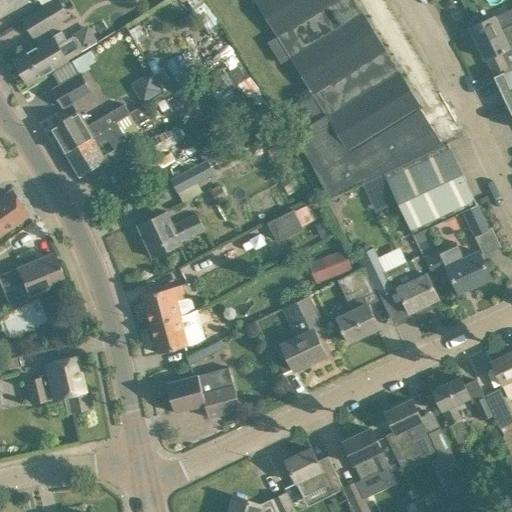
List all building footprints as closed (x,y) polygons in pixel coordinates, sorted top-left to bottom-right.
[(58,0),(55,0),(40,9),(23,19),(34,36),(68,16),(58,0)] [(204,0),(187,0),(210,32),(221,24),(204,0)] [(331,197),(363,181),(383,173),(384,175),(444,145),(421,108),(354,0),(256,0),(279,36),(268,42),(282,63),(292,57),(316,95),(305,102),(316,121),(295,133),(331,197)] [(511,8),(494,17),(472,28),(486,58),(487,58),(493,73),(511,63),(511,8)] [(45,73),(81,50),(97,40),(88,25),(72,35),(73,36),(67,40),(61,31),(52,36),(53,38),(14,60),(27,83),(45,73)] [(79,72),(73,61),(53,73),(61,85),(53,90),(64,107),(91,90),(80,72),(79,72)] [(511,63),(493,73),(501,89),(508,86),(511,93),(511,97),(507,100),(511,111),(511,63)] [(133,81),(145,101),(164,90),(152,70),(133,81)] [(51,127),(65,152),(116,122),(130,114),(129,113),(124,103),(89,123),(91,126),(87,128),(77,112),(69,117),(51,127)] [(116,122),(65,152),(66,152),(80,176),(97,166),(106,160),(96,144),(99,141),(101,144),(109,139),(112,144),(125,136),(139,128),(138,125),(153,116),(145,104),(129,113),(130,114),(116,122)] [(286,140),(268,150),(274,159),(291,149),(286,140)] [(418,241),(423,253),(432,249),(422,229),(463,210),(479,242),(492,236),(448,143),(444,145),(384,175),(396,198),(418,241)] [(159,154),(155,145),(144,151),(148,160),(159,154)] [(108,166),(116,179),(145,162),(137,149),(108,166)] [(172,179),(184,202),(198,195),(191,182),(213,171),(208,160),(172,179)] [(211,190),(218,201),(228,195),(221,184),(211,190)] [(0,196),(0,233),(26,215),(9,190),(0,196)] [(268,222),(277,241),(304,228),(302,225),(327,213),(320,198),(295,211),(294,209),(268,222)] [(167,210),(155,216),(138,224),(153,257),(182,244),(181,240),(205,229),(197,213),(173,224),(167,210)] [(325,238),(336,233),(328,217),(317,222),(325,238)] [(432,249),(423,253),(425,257),(433,275),(448,268),(459,292),(491,277),(480,252),(464,259),(457,242),(434,253),(432,249)] [(398,286),(410,313),(413,311),(415,315),(428,309),(426,305),(439,299),(426,273),(418,256),(385,271),(373,247),(361,253),(367,266),(381,294),(398,286)] [(310,265),(317,283),(350,270),(343,252),(310,265)] [(0,282),(3,290),(6,289),(14,308),(31,301),(28,295),(64,280),(52,253),(0,275),(0,282)] [(381,294),(367,266),(339,280),(354,311),(338,318),(341,324),(350,342),(379,328),(368,305),(378,300),(377,296),(381,294)] [(144,294),(152,324),(180,316),(176,300),(185,298),(182,284),(144,294)] [(281,343),(295,370),(326,355),(315,331),(326,325),(317,307),(310,295),(286,307),(298,334),(281,343)] [(180,316),(152,324),(159,353),(197,343),(205,338),(198,310),(187,314),(180,316)] [(221,339),(206,347),(186,357),(190,365),(224,347),(221,339)] [(13,343),(0,346),(0,356),(16,353),(13,343)] [(284,356),(278,345),(271,349),(277,360),(284,356)] [(509,399),(511,397),(511,352),(492,362),(509,399)] [(76,356),(71,357),(45,363),(48,376),(27,381),(32,403),(62,396),(66,414),(87,409),(83,391),(84,391),(76,356)] [(172,406),(174,407),(175,412),(205,404),(209,417),(241,408),(229,366),(168,383),(172,399),(171,401),(172,406)] [(443,411),(450,425),(459,442),(470,437),(455,405),(471,398),(461,376),(433,389),(441,408),(443,411)] [(486,395),(504,435),(511,431),(511,414),(500,388),(486,395)] [(474,401),(483,420),(494,415),(485,396),(474,401)] [(427,430),(423,420),(413,399),(386,412),(395,431),(386,435),(399,461),(401,460),(404,465),(421,456),(412,437),(427,430)] [(430,433),(456,485),(466,480),(441,427),(430,433)] [(362,479),(365,477),(389,466),(381,450),(382,450),(381,447),(372,428),(344,442),(353,461),(354,463),(362,479)] [(336,502),(348,496),(344,487),(337,473),(328,456),(318,460),(312,448),(286,461),(295,479),(297,483),(297,482),(304,496),(327,484),(332,494),(336,502)] [(357,481),(344,487),(348,496),(355,511),(371,511),(364,498),(357,481)] [(272,500),(278,511),(293,511),(296,511),(287,493),(272,500)] [(230,511),(259,511),(262,504),(235,495),(230,511)]
